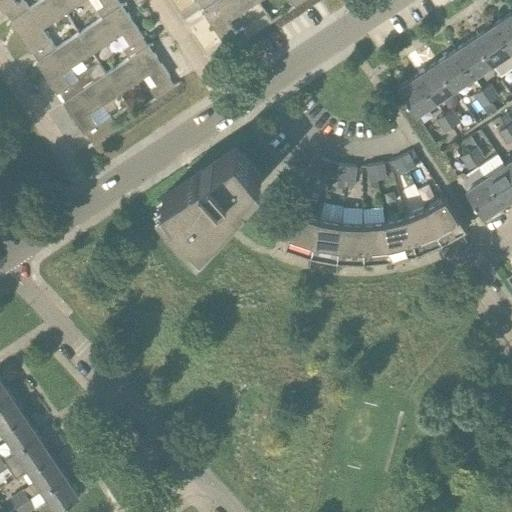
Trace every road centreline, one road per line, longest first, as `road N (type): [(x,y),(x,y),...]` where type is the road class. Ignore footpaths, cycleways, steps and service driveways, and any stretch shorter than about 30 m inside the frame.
road 1 (residential): [(203,475),(5,261)]
road 2 (residential): [(91,199),(0,59)]
road 3 (residential): [(91,199),(229,107)]
road 4 (residential): [(229,107),(368,17)]
road 5 (residential): [(511,333),(470,259),(511,229)]
road 6 (residential): [(229,107),(156,0)]
